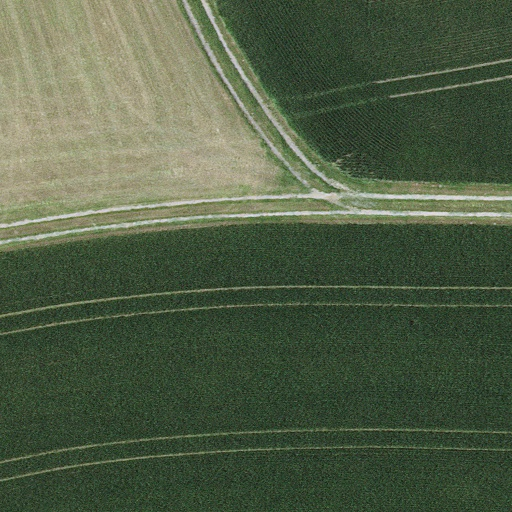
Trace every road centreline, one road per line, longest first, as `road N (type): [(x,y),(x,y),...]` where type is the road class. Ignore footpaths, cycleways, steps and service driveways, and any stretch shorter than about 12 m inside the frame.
road 1 (track): [(195,0),(243,89),(289,153),(340,202),(511,203)]
road 2 (track): [(0,233),(192,208),(340,202)]
